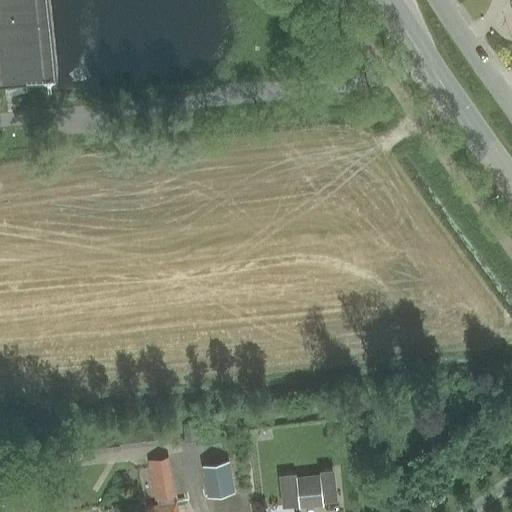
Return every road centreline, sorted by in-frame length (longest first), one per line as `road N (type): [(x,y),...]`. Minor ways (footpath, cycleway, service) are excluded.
road 1 (secondary): [(386,0),(511,179)]
road 2 (residential): [(511,108),(438,0)]
